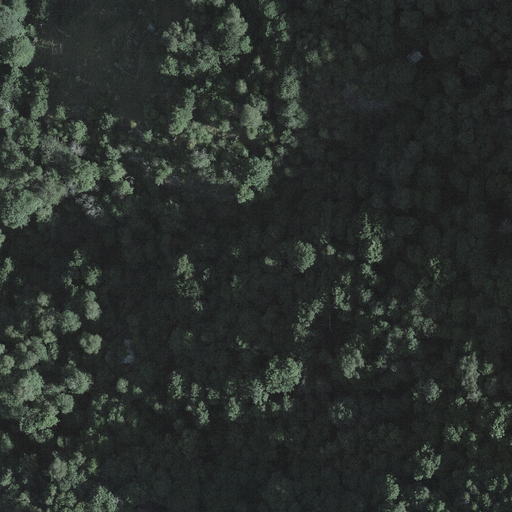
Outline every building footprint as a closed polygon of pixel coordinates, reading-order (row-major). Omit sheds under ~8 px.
[(443,45),(430,44),(429,55),(443,56),(443,45)] [(424,58),(414,49),(404,59),(413,68),(419,63),(424,58)] [(241,98),(231,107),(242,119),(252,110),(241,98)] [(136,342),(121,342),(121,364),(136,364),(136,342)] [(157,511),(159,508),(135,502),(132,511),(157,511)]
